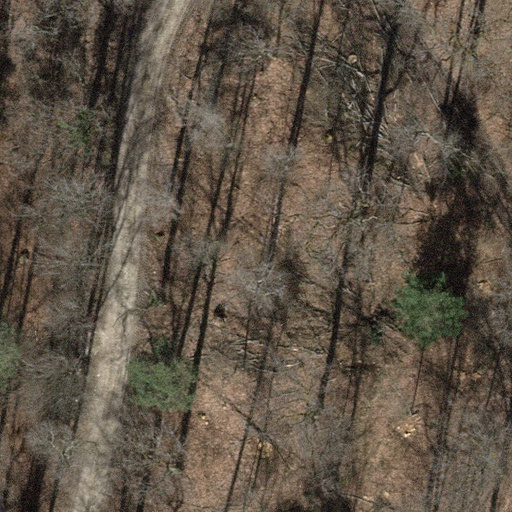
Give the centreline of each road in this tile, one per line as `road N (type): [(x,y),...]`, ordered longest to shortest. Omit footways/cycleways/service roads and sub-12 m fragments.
road 1 (track): [(195,0),(183,17),(155,126),(125,381),(97,511)]
road 2 (track): [(511,179),(413,0)]
